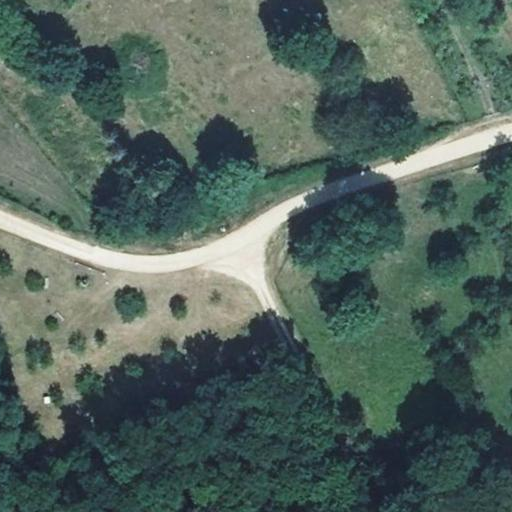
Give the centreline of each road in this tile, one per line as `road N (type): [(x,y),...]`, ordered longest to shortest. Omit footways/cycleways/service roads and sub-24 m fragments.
road 1 (track): [(235,238),(336,446),(358,511)]
road 2 (track): [(511,131),(289,207),(235,238)]
road 3 (track): [(0,227),(74,257),(179,264),(235,238)]
